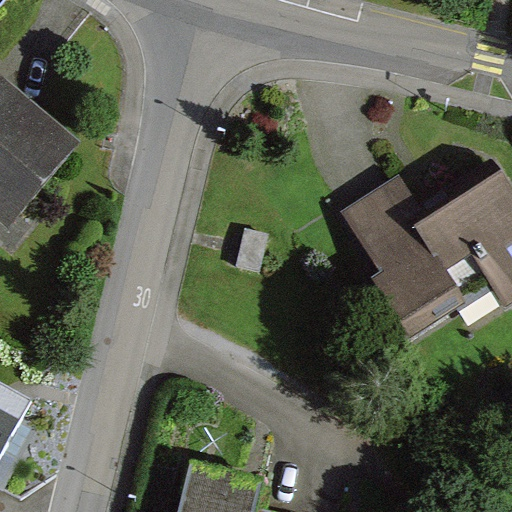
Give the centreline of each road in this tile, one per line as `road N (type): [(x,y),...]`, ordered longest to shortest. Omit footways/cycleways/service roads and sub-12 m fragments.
road 1 (residential): [(193,0),(135,335),(89,511)]
road 2 (residential): [(198,0),(511,71)]
